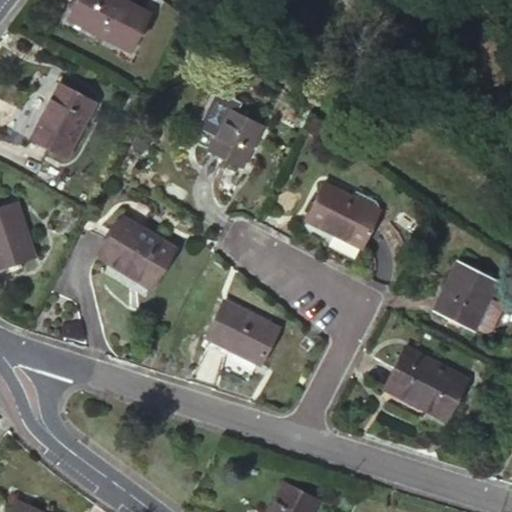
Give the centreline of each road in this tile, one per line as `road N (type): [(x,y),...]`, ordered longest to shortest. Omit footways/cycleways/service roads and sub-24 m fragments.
road 1 (residential): [(0,346),(292,441)]
road 2 (residential): [(292,441),(352,307),(225,246)]
road 3 (residential): [(292,441),(511,511)]
road 4 (residential): [(153,511),(54,437),(0,350)]
